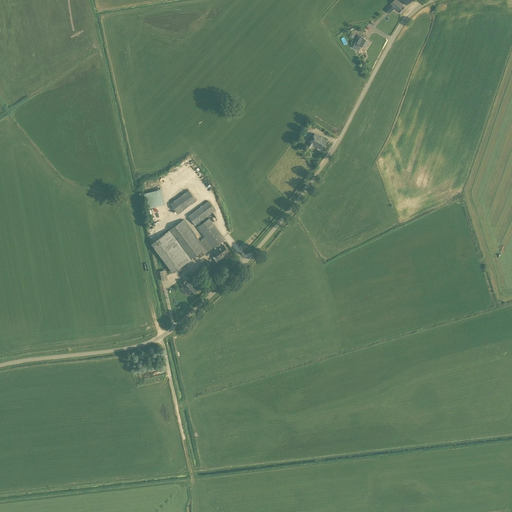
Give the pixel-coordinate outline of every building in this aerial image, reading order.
[(389,14),(395,8),(401,14),(406,9),(403,6),(396,0),(394,0),(385,10),(389,14)] [(359,35),(357,39),(354,43),(361,47),(362,46),(365,48),(369,42),(359,35)] [(314,133),(309,142),(305,147),(310,150),(313,145),(322,150),(327,141),(314,133)] [(164,204),(160,189),(144,193),(147,208),(164,204)] [(190,190),(189,191),(188,190),(170,204),(177,214),(196,201),(195,200),(197,199),(190,190)] [(185,212),(195,226),(216,210),(205,197),(185,212)] [(199,258),(208,252),(212,248),(213,248),(216,250),(213,252),(219,260),(227,254),(226,254),(228,252),(223,245),(221,246),(219,243),(225,239),(209,218),(197,227),(204,237),(200,241),(184,219),(152,243),(173,272),(197,255),(199,258)] [(181,284),(186,290),(184,291),(188,295),(189,294),(191,295),(197,290),(189,281),(188,282),(186,280),(181,284)]
